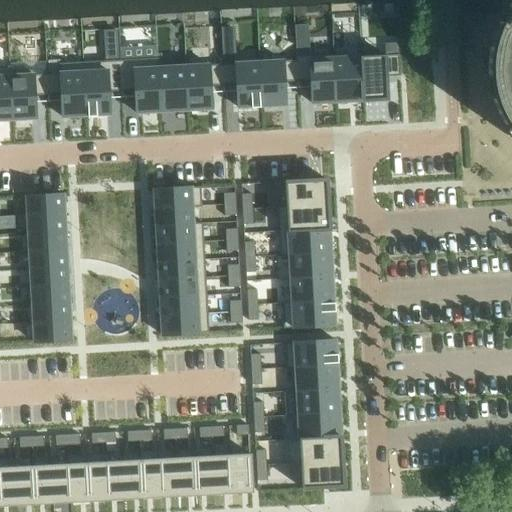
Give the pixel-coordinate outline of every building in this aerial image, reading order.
[(491,42),(490,47),(489,50),(497,51),(496,73),(488,73),(488,80),(489,85),(490,88),(491,95),(493,101),(494,105),(496,109),(497,112),(500,117),(502,122),(506,126),(510,132),(511,134),(511,0),(509,8),(511,9),(511,12),(505,26),(499,22),(497,27),(496,30),(494,35),(491,42)] [(334,54),(295,56),(295,61),(297,83),(309,82),(311,82),(312,104),(337,103),(334,59),(334,57),(334,54)] [(385,56),(360,57),(362,102),(387,100),(386,77),(388,77),(400,77),(399,55),(385,56)] [(360,57),(334,59),(337,103),(362,102),(360,57)] [(158,59),(120,61),(122,92),(134,92),(135,92),(137,114),(161,113),(159,68),(159,67),(158,59)] [(120,61),(84,63),(87,117),(110,116),(108,93),(110,93),(122,92),(120,61)] [(285,62),(259,63),(262,107),(285,106),(284,84),(286,83),(297,83),(295,61),(285,62)] [(60,73),(47,74),(48,97),(60,96),(61,96),(63,118),(87,117),(84,63),(59,64),(60,73)] [(234,64),(222,65),(224,87),(235,86),(237,86),(238,108),(262,107),(259,63),(234,64)] [(211,66),(186,67),(188,111),(212,110),(211,88),(213,87),(224,87),(222,65),(211,66)] [(8,67),(0,67),(0,121),(11,121),(8,67)] [(10,67),(8,67),(11,121),(36,120),(35,98),(36,98),(48,97),(47,74),(34,75),(34,71),(11,72),(10,67)] [(186,67),(159,68),(161,113),(188,111),(186,67)] [(285,183),(286,207),(328,205),(327,181),(285,183)] [(201,188),(154,190),(155,208),(202,206),(201,188)] [(235,194),(223,194),(224,205),(236,205),(235,194)] [(63,195),(30,197),(31,216),(65,214),(63,195)] [(251,195),(241,195),(242,210),(252,210),(251,195)] [(236,205),(224,205),(224,217),(236,216),(236,205)] [(286,207),(277,207),(278,232),(329,229),(328,205),(286,207)] [(202,206),(155,208),(156,226),(203,224),(193,224),(192,208),(202,208),(202,206)] [(252,210),(242,210),(243,226),(253,225),(252,210)] [(65,214),(31,216),(32,234),(66,232),(65,214)] [(203,224),(156,226),(157,245),(204,242),(203,224)] [(329,229),(278,232),(279,256),(331,254),(329,229)] [(237,230),(225,230),(226,241),(238,241),(237,230)] [(66,232),(32,234),(33,252),(67,250),(66,232)] [(238,241),(226,241),(226,253),(238,252),(238,241)] [(204,242),(157,245),(158,263),(205,261),(204,242)] [(254,243),(244,243),(245,258),(255,258),(254,243)] [(67,250),(33,252),(35,270),(68,268),(67,250)] [(331,254),(279,256),(279,258),(289,257),(290,280),(332,278),(331,254)] [(255,258),(245,258),(246,274),(256,273),(255,258)] [(205,261),(158,263),(159,281),(206,279),(205,261)] [(239,266),(227,266),(228,277),(240,277),(239,266)] [(68,268),(35,270),(36,288),(69,286),(68,268)] [(240,277),(228,277),(228,288),(240,288),(240,277)] [(292,303),(282,303),(282,305),(333,302),(332,278),(290,280),(292,303)] [(206,279),(159,281),(160,300),(207,297),(206,279)] [(69,286),(36,288),(37,306),(70,304),(69,286)] [(257,290),(247,291),(248,306),(258,306),(257,290)] [(207,297),(160,300),(161,318),(208,315),(207,297)] [(241,302),(229,302),(230,313),(242,313),(241,302)] [(333,302),(282,305),(283,329),(335,327),(333,302)] [(70,304),(37,306),(38,324),(71,322),(70,304)] [(258,306),(248,306),(248,321),(258,321),(258,306)] [(242,313),(230,313),(230,324),(242,324),(242,313)] [(208,315),(161,318),(162,336),(209,333),(208,315)] [(71,322),(38,324),(39,343),(72,341),(71,322)] [(292,343),(284,344),(286,368),(337,365),(335,341),(292,343)] [(260,355),(250,355),(251,371),(261,370),(260,355)] [(337,365),(286,368),(286,370),(291,369),(292,392),(338,389),(337,365)] [(261,370),(251,371),(252,386),(262,385),(261,370)] [(338,389),(292,392),(292,393),(295,393),(297,393),(298,415),(296,415),(293,415),(293,417),(339,414),(338,389)] [(263,403),(253,403),(254,418),(264,418),(263,403)] [(339,414),(293,417),(294,441),(341,438),(339,414)] [(264,418),(254,418),(255,434),(264,433),(264,418)] [(248,426),(236,426),(237,436),(249,436),(248,426)] [(223,427),(211,428),(212,438),(224,437),(223,427)] [(211,428),(199,429),(200,439),(212,438),(211,428)] [(187,429),(175,430),(176,440),(188,439),(187,429)] [(175,430),(163,431),(164,441),(176,440),(175,430)] [(151,431),(139,432),(140,442),(152,441),(151,431)] [(139,432),(127,432),(128,442),(140,442),(139,432)] [(115,433),(103,434),(104,444),(116,443),(115,433)] [(103,434),(91,434),(92,444),(104,444),(103,434)] [(79,435),(67,436),(68,446),(80,445),(79,435)] [(67,436),(55,436),(56,446),(68,446),(67,436)] [(43,437),(31,438),(32,448),(44,447),(43,437)] [(31,438),(19,438),(20,448),(32,448),(31,438)] [(341,438),(294,441),(299,441),(300,465),(342,463),(341,438)] [(7,439),(0,439),(0,449),(8,449),(7,439)] [(265,451),(255,451),(256,466),(266,466),(265,451)] [(250,454),(232,455),(234,493),(252,492),(250,454)] [(232,455),(214,456),(215,494),(234,493),(232,455)] [(214,456),(195,457),(197,495),(215,494),(214,456)] [(195,457),(177,458),(179,496),(197,495),(195,457)] [(177,458),(159,459),(161,497),(179,496),(177,458)] [(159,459),(141,460),(143,498),(161,497),(159,459)] [(141,460),(123,461),(125,499),(143,498),(141,460)] [(123,461),(105,462),(107,500),(125,499),(123,461)] [(105,462),(87,463),(89,501),(107,500),(105,462)] [(87,463),(69,464),(71,502),(89,501),(87,463)] [(342,463),(300,465),(302,489),(344,487),(342,463)] [(69,464),(51,465),(52,503),(71,502),(69,464)] [(51,465),(32,466),(34,504),(52,503),(51,465)] [(32,466),(14,467),(16,505),(34,504),(32,466)] [(266,466),(256,466),(257,482),(267,481),(266,466)] [(14,467),(0,468),(0,505),(16,505),(14,467)]
